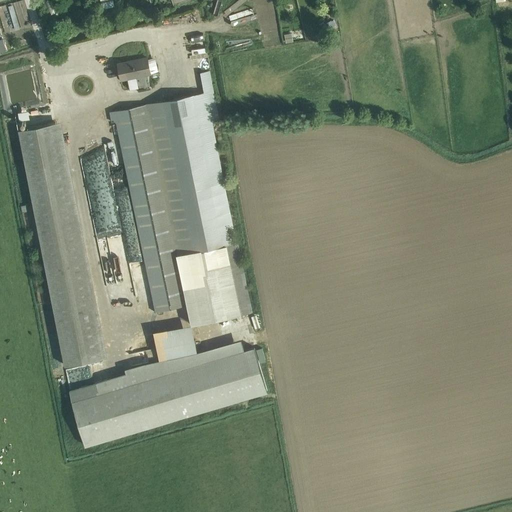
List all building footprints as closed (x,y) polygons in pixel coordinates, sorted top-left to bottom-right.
[(41,0),(43,4),(41,5),(41,7),(44,6),(46,16),(47,16),(53,14),(55,14),(52,5),(55,4),(54,0),(41,0)] [(13,36),(24,32),(16,7),(5,11),(13,36)] [(233,9),(233,16),(225,17),(225,20),(248,19),(247,8),(233,9)] [(280,32),(280,42),(288,42),(288,32),(280,32)] [(187,44),(180,45),(181,50),(198,48),(196,34),(186,35),(187,44)] [(148,56),(117,63),(121,81),(128,79),(130,90),(138,88),(136,78),(152,75),(151,73),(157,72),(155,58),(148,60),(148,56)] [(204,93),(109,113),(111,123),(116,122),(155,311),(187,305),(191,326),(252,313),(238,243),(236,243),(221,174),(223,173),(212,123),(220,121),(210,71),(200,73),(204,93)] [(61,122),(19,131),(65,366),(107,358),(61,122)] [(91,231),(114,227),(106,172),(82,176),(91,231)] [(125,374),(69,391),(72,402),(85,446),(267,392),(254,348),(244,351),(241,340),(197,353),(145,364),(124,370),(125,374)]
